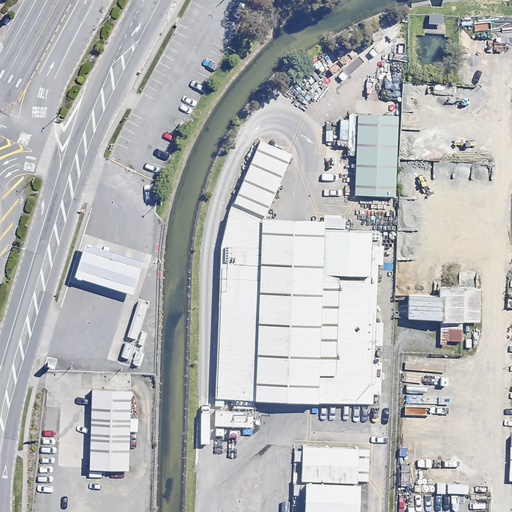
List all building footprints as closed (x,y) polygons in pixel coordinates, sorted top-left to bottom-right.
[(456,93),(436,89),(432,113),(453,116),(456,93)] [(401,119),(363,117),(357,194),(396,197),(401,119)] [(294,149),(261,137),(239,199),(273,211),(294,149)] [(225,249),(215,390),(372,395),(377,225),(247,212),(231,225),(225,249)] [(149,265),(88,245),(79,272),(140,292),(149,265)] [(480,290),(440,290),(440,296),(409,296),(409,321),(428,321),(428,323),(480,323),(480,290)] [(463,326),(438,327),(438,346),(447,346),(447,343),(463,342),(463,326)] [(134,388),(95,387),(93,469),(133,470),(134,388)] [(252,414),(215,413),(215,427),(252,428),(252,414)] [(367,447),(299,444),(298,479),(365,482),(367,447)] [(363,511),(365,482),(311,480),(309,511),(363,511)] [(483,497),(460,496),(460,507),(482,508),(483,497)]
